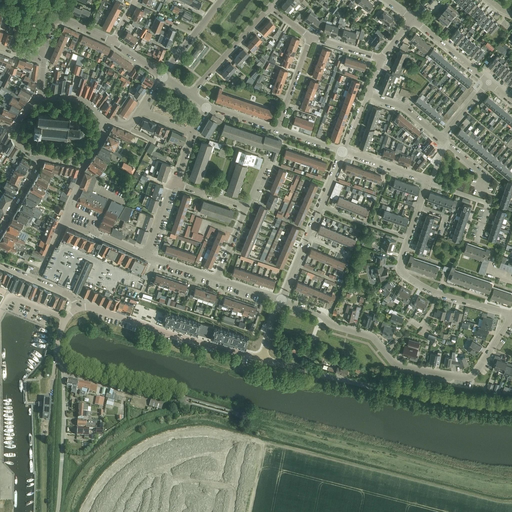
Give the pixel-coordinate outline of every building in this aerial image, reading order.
[(115,3),(114,6),(120,9),(123,4),(115,0),(112,0),(112,1),(115,3)] [(179,0),(198,9),(201,3),(198,1),(198,0),(197,0),(179,0)] [(293,7),(294,8),(299,4),(304,8),(306,6),(299,0),(287,0),(286,1),(293,7)] [(362,8),(367,12),(369,13),(373,8),(371,7),(373,4),(367,0),(363,6),(362,8)] [(473,0),(467,0),(463,6),(467,9),(474,1),(473,0)] [(288,12),(293,7),(286,1),(282,6),(287,11),(288,12)] [(474,1),(467,9),(470,12),(477,4),(474,1)] [(477,4),(470,12),(474,16),(481,7),(477,4)] [(445,9),(455,18),(459,14),(448,5),(445,9)] [(79,15),(87,18),(90,12),(82,8),(83,7),(80,6),(79,8),(74,6),(72,12),(79,15)] [(114,6),(111,11),(118,14),(120,9),(114,6)] [(190,21),(193,15),(175,6),(172,10),(177,13),(179,11),(183,13),(181,16),(190,21)] [(137,7),(134,13),(141,16),(142,13),(145,15),(146,12),(149,14),(151,11),(145,8),(143,11),(137,7)] [(481,7),(474,16),(478,19),(484,12),(485,10),(481,7)] [(304,20),(309,24),(314,17),(316,15),(311,11),(308,9),(304,15),(307,17),(304,20)] [(442,13),(452,21),(455,18),(445,9),(442,13)] [(111,11),(108,16),(115,20),(118,14),(111,11)] [(378,14),(374,19),(377,21),(378,19),(383,22),(388,15),(383,12),(381,14),(379,12),(378,14)] [(484,12),(478,19),(477,20),(481,24),(488,15),(484,12)] [(138,22),(141,16),(134,13),(131,18),(138,22)] [(443,25),(445,23),(446,24),(445,25),(447,27),(449,26),(448,25),(452,21),(442,13),(438,17),(441,19),(439,21),(443,25)] [(388,15),(383,22),(387,25),(386,27),(389,29),(392,25),(394,23),(391,21),(393,19),(388,15)] [(488,15),(481,24),(485,27),(492,19),(488,15)] [(108,16),(105,22),(112,25),(115,20),(108,16)] [(150,29),(161,34),(172,39),(176,30),(169,27),(167,32),(160,29),(164,20),(156,17),(150,29)] [(314,17),(309,24),(314,28),(315,27),(319,28),(323,20),(321,19),(319,21),(314,17)] [(492,19),(485,27),(489,30),(496,22),(492,19)] [(269,20),(265,25),(270,30),(275,25),(269,20)] [(323,20),(319,28),(324,30),(323,32),(329,33),(332,25),(326,23),(327,21),(323,20)] [(14,26),(13,30),(15,30),(13,35),(17,36),(21,22),(18,21),(16,27),(14,26)] [(341,25),(339,32),(342,33),(341,38),(347,40),(350,28),(345,26),(346,22),(343,21),(341,26),(341,25)] [(105,22),(102,27),(109,30),(112,25),(105,22)] [(496,22),(489,30),(493,33),(500,25),(496,22)] [(148,28),(140,24),(139,26),(143,29),(139,35),(143,37),(148,28)] [(265,35),(270,30),(265,25),(260,30),(265,35)] [(332,25),(329,33),(335,35),(336,32),(339,32),(341,25),(339,25),(338,27),(332,25)] [(68,36),(73,38),(72,40),(73,40),(74,42),(75,43),(79,34),(64,27),(62,31),(62,32),(62,33),(68,36)] [(350,28),(347,40),(353,41),(354,37),(357,38),(359,32),(356,31),(356,33),(350,31),(351,28),(350,28)] [(451,37),(455,40),(464,30),(464,29),(462,31),(458,28),(451,37)] [(123,38),(128,42),(132,35),(129,33),(130,32),(126,29),(123,34),(125,35),(123,38)] [(377,34),(373,38),(380,44),(384,40),(380,36),(382,34),(377,30),(375,33),(377,34)] [(464,30),(455,40),(459,43),(467,33),(467,32),(464,30)] [(4,32),(1,42),(7,44),(10,34),(4,32)] [(62,33),(59,38),(66,41),(68,36),(62,33)] [(410,40),(413,42),(411,45),(413,47),(415,44),(421,38),(416,33),(410,40)] [(467,33),(459,43),(463,47),(470,38),(471,36),(467,33)] [(158,39),(157,41),(169,47),(172,39),(161,34),(158,39)] [(80,41),(85,44),(88,37),(82,35),(80,41)] [(132,35),(128,42),(133,45),(137,39),(132,35)] [(256,35),(251,40),(258,47),(263,42),(261,40),(256,35)] [(292,36),(290,42),(297,45),(299,39),(292,36)] [(88,37),(85,44),(91,46),(94,40),(88,37)] [(59,38),(57,44),(63,47),(66,41),(59,38)] [(369,39),(366,42),(369,44),(370,43),(376,49),(380,44),(373,38),(371,41),(369,39)] [(415,44),(420,48),(426,42),(421,38),(415,44)] [(470,38),(463,47),(467,50),(474,41),(470,38)] [(94,40),(91,46),(96,49),(99,42),(94,40)] [(258,48),(258,47),(251,40),(246,45),(253,52),(255,50),(257,50),(258,48)] [(474,41),(467,50),(470,53),(478,44),(474,41)] [(99,42),(96,49),(102,51),(105,45),(99,42)] [(290,42),(288,48),(295,51),(297,45),(290,42)] [(426,42),(420,48),(427,54),(428,53),(429,54),(432,50),(430,47),(431,46),(426,42)] [(495,48),(491,45),(488,42),(485,45),(492,51),(495,48)] [(57,44),(54,50),(61,52),(63,47),(57,44)] [(156,48),(155,51),(163,55),(166,49),(154,44),(153,47),(156,48)] [(478,44),(470,53),(474,56),(482,48),(478,44)] [(105,45),(102,51),(108,54),(110,48),(105,45)] [(285,47),(283,53),(286,53),(293,56),(295,51),(288,48),(285,47)] [(323,48),(321,53),(328,56),(331,57),(332,55),(330,54),(332,51),(330,50),(323,48)] [(428,53),(427,54),(425,57),(426,57),(427,58),(430,55),(433,58),(438,52),(433,48),(432,50),(429,54),(428,53)] [(482,48),(474,56),(478,59),(485,51),(482,48)] [(243,49),(238,54),(244,59),(248,54),(243,49)] [(54,50),(52,55),(58,58),(61,52),(54,50)] [(400,50),(397,56),(404,59),(407,60),(408,56),(410,57),(411,55),(407,53),(405,58),(407,53),(400,50)] [(109,57),(114,60),(118,55),(113,51),(109,57)] [(161,60),(163,55),(155,51),(154,51),(152,54),(154,55),(153,57),(161,60)] [(278,53),(278,54),(285,56),(284,59),(291,62),(293,56),(286,53),(283,53),(279,51),(278,53)] [(438,52),(433,58),(430,61),(432,62),(434,59),(438,62),(443,56),(438,52)] [(73,72),(78,74),(80,68),(80,67),(82,63),(83,57),(73,53),(71,58),(77,59),(75,64),(73,72)] [(259,60),(264,65),(269,56),(268,55),(268,56),(266,53),(263,57),(261,56),(258,59),(259,60)] [(321,53),(319,59),(326,61),(326,62),(328,63),(329,60),(326,59),(328,56),(321,53)] [(239,64),(244,59),(238,54),(234,59),(236,61),(234,63),(239,67),(241,65),(239,64)] [(52,55),(49,61),(56,64),(56,63),(59,65),(60,62),(57,61),(58,58),(52,55)] [(118,55),(114,60),(119,64),(123,58),(118,55)] [(0,66),(0,70),(2,71),(3,68),(4,68),(9,58),(5,56),(1,67),(0,66)] [(397,56),(395,62),(401,65),(404,59),(397,56)] [(443,56),(438,62),(435,65),(437,66),(439,63),(442,66),(447,60),(443,56)] [(343,64),(350,66),(352,59),(345,57),(343,64)] [(489,65),(493,68),(500,60),(496,57),(489,65)] [(3,68),(2,71),(3,70),(6,71),(8,66),(10,67),(13,59),(9,58),(4,68),(3,68)] [(123,58),(119,64),(124,67),(128,61),(123,58)] [(289,67),(291,62),(284,59),(282,58),(281,60),(283,61),(282,64),(289,67)] [(19,59),(17,65),(21,66),(20,69),(23,70),(26,62),(19,59)] [(319,59),(316,64),(324,67),(328,68),(329,66),(325,64),(326,62),(326,61),(319,59)] [(352,59),(350,66),(357,68),(359,61),(352,59)] [(444,67),(447,70),(453,64),(447,60),(442,66),(438,71),(440,73),(444,67)] [(500,60),(493,68),(497,72),(504,63),(500,60)] [(128,61),(124,67),(130,71),(133,65),(128,61)] [(359,61),(357,68),(364,70),(366,63),(359,61)] [(26,62),(23,70),(30,72),(31,70),(33,64),(26,62)] [(394,69),(393,72),(401,75),(402,72),(404,66),(401,65),(395,62),(392,68),(394,69)] [(230,63),(226,68),(231,73),(236,68),(230,63)] [(504,63),(497,72),(496,73),(498,74),(499,73),(501,75),(508,66),(504,63)] [(28,77),(36,82),(39,65),(38,64),(36,64),(33,64),(31,70),(30,72),(28,77)] [(316,64),(314,70),(321,73),(324,73),(325,71),(323,70),(324,67),(316,64)] [(447,70),(445,73),(447,75),(450,77),(452,74),(457,68),(453,64),(447,70)] [(508,66),(501,75),(504,78),(511,70),(508,66)] [(50,92),(57,92),(58,87),(59,79),(60,70),(61,68),(59,68),(55,67),(55,69),(54,78),(56,79),(56,83),(52,83),(50,92)] [(226,78),(231,73),(226,68),(221,73),(226,78)] [(280,68),(278,74),(285,77),(287,71),(280,68)] [(457,68),(452,74),(450,77),(451,79),(454,76),(457,78),(462,72),(457,68)] [(132,78),(137,71),(134,69),(129,76),(132,78)] [(319,78),(321,73),(314,70),(312,76),(319,78)] [(387,72),(385,78),(391,81),(394,82),(396,76),(399,78),(401,75),(393,72),(392,74),(387,72)] [(462,72),(457,78),(454,81),(456,83),(459,80),(462,82),(467,76),(462,72)] [(81,76),(79,82),(85,84),(86,79),(88,74),(85,73),(84,73),(82,73),(82,75),(81,76)] [(278,74),(276,79),(276,80),(283,82),(285,77),(278,74)] [(28,77),(25,75),(23,79),(23,80),(28,83),(27,85),(34,90),(36,84),(36,82),(28,77)] [(58,87),(57,92),(64,92),(65,83),(66,83),(67,79),(68,76),(64,76),(63,79),(59,79),(58,87)] [(142,83),(147,85),(149,87),(153,81),(145,76),(141,82),(142,83)] [(462,82),(459,85),(461,87),(462,86),(466,89),(467,87),(469,85),(473,81),(467,76),(462,82)] [(252,85),(254,80),(252,79),(251,79),(250,77),(249,77),(246,82),(252,85)] [(91,86),(87,97),(90,99),(95,87),(97,83),(98,81),(99,78),(98,78),(97,80),(93,79),(91,86)] [(131,82),(125,78),(123,81),(121,85),(124,87),(127,83),(129,84),(131,82)] [(385,78),(382,85),(389,88),(391,81),(385,78)] [(275,82),(274,85),(281,88),(283,82),(276,80),(276,79),(274,79),(273,81),(275,82)] [(311,79),(309,85),(316,88),(319,89),(320,86),(317,85),(318,82),(311,79)] [(352,79),(350,85),(357,88),(359,82),(352,79)] [(99,88),(93,101),(96,104),(105,91),(106,91),(107,88),(109,84),(108,84),(110,82),(107,81),(106,83),(106,82),(103,86),(101,85),(99,88)] [(79,82),(76,94),(81,95),(87,97),(91,86),(85,84),(79,82)] [(95,87),(90,99),(93,101),(99,88),(101,85),(101,84),(97,83),(95,87)] [(140,85),(137,90),(143,93),(146,88),(145,88),(147,85),(142,83),(141,85),(140,85)] [(23,86),(22,88),(32,94),(34,90),(27,85),(25,84),(24,84),(23,86)] [(270,84),(269,86),(271,87),(272,87),(273,88),(272,91),(279,94),(281,88),(274,85),(272,85),(272,84),(270,84)] [(309,85),(307,91),(314,93),(318,95),(319,92),(315,90),(316,88),(309,85)] [(350,85),(348,91),(355,94),(357,88),(350,85)] [(379,91),(386,94),(389,88),(382,85),(379,91)] [(13,96),(12,98),(23,105),(27,101),(17,95),(5,88),(2,86),(1,88),(13,96)] [(18,93),(17,95),(27,101),(29,97),(32,94),(22,88),(21,88),(19,91),(17,90),(16,92),(18,93)] [(270,119),(274,106),(271,105),(270,111),(220,94),(222,89),(219,88),(215,101),(270,119)] [(133,91),(132,93),(134,95),(139,99),(143,93),(137,90),(135,92),(133,91)] [(105,91),(96,104),(97,105),(100,107),(109,95),(105,91)] [(307,91),(305,96),(312,99),(314,100),(316,97),(313,96),(314,93),(307,91)] [(348,91),(346,97),(353,99),(355,94),(348,91)] [(419,96),(415,101),(414,102),(418,106),(424,99),(421,97),(423,93),(421,92),(419,96)] [(110,95),(100,108),(102,110),(106,113),(112,104),(109,102),(111,100),(110,99),(111,97),(110,95)] [(120,113),(119,115),(124,119),(126,117),(127,118),(135,104),(137,105),(139,102),(137,101),(138,101),(132,97),(130,96),(128,95),(124,101),(120,107),(122,108),(119,112),(120,113)] [(115,101),(106,113),(112,117),(120,105),(117,103),(120,98),(118,96),(115,101)] [(305,96),(303,102),(310,105),(312,99),(305,96)] [(424,99),(418,106),(423,110),(428,103),(425,101),(428,97),(426,96),(424,99)] [(485,103),(488,105),(493,99),(489,96),(484,101),(483,101),(481,104),(482,106),(485,103)] [(346,97),(344,102),(351,105),(353,99),(346,97)] [(4,107),(17,113),(20,108),(23,105),(12,98),(9,103),(11,104),(10,106),(6,104),(7,103),(3,102),(3,103),(2,105),(4,106),(4,107)] [(493,99),(488,105),(485,108),(487,110),(490,107),(493,109),(498,103),(493,99)] [(428,103),(423,110),(428,113),(433,107),(430,105),(433,101),(431,100),(428,103)] [(308,110),(310,105),(303,102),(301,107),(308,110)] [(344,102),(341,109),(348,112),(351,105),(344,102)] [(0,120),(10,124),(17,113),(4,107),(4,106),(2,105),(0,103),(0,120)] [(498,103),(493,109),(490,112),(492,114),(494,111),(498,113),(503,107),(498,103)] [(436,104),(433,107),(428,113),(433,117),(438,111),(435,109),(438,105),(436,104)] [(503,107),(498,113),(495,117),(497,118),(499,115),(503,117),(508,112),(503,107)] [(438,111),(433,117),(438,122),(441,119),(443,117),(444,116),(440,113),(442,109),(441,108),(438,111)] [(337,114),(336,115),(338,116),(346,119),(348,112),(341,109),(339,114),(338,113),(337,114)] [(391,119),(393,120),(391,122),(396,125),(397,124),(403,116),(399,113),(397,115),(393,112),(391,119)] [(511,115),(508,112),(503,117),(500,121),(502,122),(504,119),(507,121),(511,116),(511,115)] [(41,131),(37,131),(36,134),(35,134),(35,135),(36,135),(36,136),(37,136),(37,135),(43,136),(43,137),(43,136),(44,136),(43,140),(48,140),(48,137),(49,138),(49,136),(54,137),(54,138),(55,138),(55,137),(60,138),(60,139),(61,139),(61,138),(66,138),(66,140),(67,140),(67,139),(68,139),(68,138),(67,138),(68,136),(71,136),(71,137),(72,137),(72,136),(75,137),(75,138),(76,138),(76,137),(79,137),(79,138),(79,137),(81,137),(82,138),(83,137),(82,136),(83,135),(84,135),(83,134),(84,132),(85,132),(85,131),(84,131),(82,130),(83,129),(82,129),(80,128),(81,123),(82,123),(81,122),(80,123),(77,122),(76,122),(76,123),(76,125),(69,124),(69,119),(71,119),(71,118),(70,118),(70,117),(69,117),(69,118),(63,118),(63,117),(63,118),(57,117),(57,116),(56,117),(51,116),(51,115),(51,116),(45,116),(45,115),(44,116),(39,115),(39,114),(38,115),(37,115),(37,116),(38,116),(38,121),(37,121),(36,121),(38,122),(37,125),(41,125),(41,131)] [(208,119),(208,120),(216,125),(217,123),(220,125),(222,121),(212,115),(210,119),(208,119)] [(293,124),(299,126),(302,118),(296,116),(293,124)] [(338,116),(336,122),(344,124),(346,119),(338,116)] [(403,116),(397,124),(401,127),(408,120),(403,116)] [(302,118),(299,126),(305,128),(308,120),(302,118)] [(144,120),(141,127),(149,130),(148,132),(151,133),(154,134),(156,128),(153,127),(155,123),(149,121),(148,122),(144,120)] [(208,120),(204,126),(212,131),(216,125),(208,120)] [(308,120),(305,128),(311,130),(314,122),(308,120)] [(408,120),(401,127),(406,131),(412,123),(408,120)] [(336,122),(334,128),(342,130),(344,124),(336,122)] [(412,123),(406,131),(410,134),(416,127),(412,123)] [(158,125),(154,135),(165,140),(169,129),(169,128),(158,124),(158,125)] [(456,135),(460,138),(465,132),(462,129),(465,126),(463,124),(460,128),(461,129),(456,135)] [(275,150),(272,158),(271,160),(274,161),(281,141),(278,140),(278,141),(265,136),(265,135),(262,134),(261,137),(225,125),(221,134),(261,147),(262,146),(275,150)] [(130,142),(133,135),(120,129),(113,126),(109,133),(115,136),(115,134),(121,137),(121,138),(130,142)] [(204,126),(200,132),(209,137),(212,131),(204,126)] [(416,127),(410,134),(414,138),(420,130),(416,127)] [(334,128),(332,133),(339,136),(342,130),(334,128)] [(465,132),(460,138),(465,142),(470,136),(467,133),(470,130),(468,128),(465,132)] [(169,129),(165,140),(182,147),(186,136),(178,133),(178,132),(172,130),(169,129)] [(4,143),(2,146),(5,147),(7,144),(8,144),(11,140),(10,139),(10,138),(7,132),(1,141),(4,143)] [(470,136),(465,142),(470,146),(475,140),(472,137),(475,134),(475,133),(473,132),(470,136)] [(337,142),(339,136),(332,133),(330,139),(337,142)] [(108,135),(103,144),(117,151),(119,147),(116,145),(120,138),(116,137),(115,138),(108,135)] [(429,142),(426,146),(433,152),(436,148),(432,144),(433,141),(427,136),(425,138),(429,142)] [(475,140),(470,146),(474,150),(479,144),(477,141),(479,138),(478,136),(475,140)] [(0,148),(0,152),(2,153),(2,155),(0,156),(0,161),(3,163),(9,153),(14,144),(11,139),(10,138),(10,139),(11,140),(8,144),(7,144),(5,147),(2,146),(0,145),(0,144),(0,148),(0,149),(0,148)] [(482,140),(479,144),(474,150),(479,154),(485,148),(481,145),(484,142),(486,140),(484,138),(482,140)] [(190,175),(189,179),(200,182),(201,179),(212,146),(215,147),(220,148),(221,145),(210,141),(211,141),(209,145),(203,143),(192,176),(190,175)] [(146,151),(152,155),(152,157),(156,158),(157,157),(165,160),(167,155),(159,152),(155,151),(158,146),(151,143),(146,151)] [(383,143),(381,149),(383,150),(381,156),(387,158),(390,149),(384,148),(386,144),(385,144),(384,144),(383,143)] [(485,148),(479,154),(484,158),(489,152),(486,149),(491,144),(489,143),(485,148)] [(99,148),(108,153),(111,148),(102,144),(99,148)] [(9,155),(14,157),(15,155),(18,150),(15,145),(9,155)] [(416,149),(420,153),(422,154),(424,152),(429,156),(433,152),(426,146),(422,150),(418,147),(416,149)] [(494,146),(489,152),(484,158),(489,162),(494,156),(491,153),(496,148),(494,146)] [(108,153),(99,148),(96,154),(108,161),(111,155),(108,153)] [(390,149),(387,158),(392,160),(394,154),(397,155),(399,149),(396,148),(395,151),(390,149)] [(286,149),(283,156),(289,158),(292,151),(286,149)] [(397,162),(403,164),(406,155),(401,153),(402,150),(399,149),(397,155),(400,156),(397,162)] [(227,191),(226,192),(237,196),(238,193),(238,192),(246,168),(247,166),(246,166),(247,164),(256,167),(260,168),(263,159),(259,157),(240,151),(236,160),(239,161),(238,164),(238,163),(229,189),(227,189),(227,191)] [(494,156),(489,162),(494,166),(499,160),(496,157),(499,154),(497,152),(494,156)] [(406,155),(403,164),(408,166),(410,159),(413,161),(415,155),(415,154),(412,153),(411,157),(406,155)] [(423,155),(422,154),(420,153),(418,156),(415,155),(413,161),(414,161),(412,167),(418,169),(427,159),(422,156),(423,155)] [(499,160),(494,166),(498,170),(504,164),(501,161),(503,158),(505,156),(504,154),(499,160)] [(90,162),(102,169),(103,170),(107,163),(95,155),(90,162)] [(16,162),(27,168),(30,163),(22,158),(20,162),(17,160),(16,162)] [(18,165),(15,169),(24,174),(27,168),(16,162),(15,161),(12,160),(11,162),(18,165)] [(170,165),(156,160),(151,176),(165,180),(170,165)] [(504,164),(498,170),(503,174),(508,168),(505,165),(508,162),(506,160),(504,164)] [(320,161),(318,168),(324,170),(326,163),(320,161)] [(56,174),(57,172),(52,169),(54,164),(45,162),(43,167),(53,172),(56,174)] [(85,168),(84,171),(85,172),(85,171),(94,176),(97,178),(96,177),(98,175),(99,175),(100,176),(102,176),(103,176),(105,175),(106,173),(102,170),(102,169),(90,162),(85,168)] [(124,162),(121,168),(129,172),(132,166),(124,162)] [(346,174),(349,175),(352,166),(346,164),(344,170),(347,171),(346,174)] [(508,168),(503,174),(509,179),(511,174),(511,170),(510,169),(511,167),(511,165),(511,164),(508,168)] [(352,166),(349,175),(351,176),(352,173),(355,174),(357,167),(352,166)] [(41,171),(51,176),(52,177),(53,175),(59,177),(60,175),(56,174),(53,172),(43,167),(43,168),(41,171)] [(11,168),(9,173),(12,175),(21,179),(24,174),(15,169),(11,168)] [(279,168),(277,174),(283,177),(286,171),(279,168)] [(50,184),(51,182),(48,180),(51,176),(41,171),(37,177),(50,184)] [(85,172),(82,179),(94,185),(97,178),(94,176),(85,171),(85,172)] [(374,173),(372,180),(378,182),(377,184),(380,185),(382,180),(379,179),(380,175),(374,173)] [(277,174),(274,180),(281,182),(283,177),(277,174)] [(5,180),(7,180),(9,182),(9,181),(18,185),(21,179),(12,175),(10,179),(6,177),(5,180)] [(54,186),(50,184),(37,177),(34,182),(45,189),(48,184),(49,185),(48,186),(54,190),(55,187),(54,186)] [(82,179),(79,185),(84,188),(89,190),(90,191),(91,191),(94,185),(82,179)] [(393,187),(396,188),(398,180),(394,179),(394,180),(391,179),(389,185),(391,186),(390,191),(392,191),(393,187)] [(4,186),(6,187),(15,192),(16,190),(18,186),(9,182),(7,180),(4,186)] [(274,180),(272,185),(278,188),(281,182),(274,180)] [(398,180),(396,188),(397,188),(396,193),(398,193),(399,189),(402,190),(405,182),(398,180)] [(149,181),(147,187),(161,192),(163,186),(149,181)] [(311,182),(308,188),(315,191),(317,185),(311,182)] [(405,182),(402,190),(403,190),(401,194),(404,195),(405,191),(409,192),(411,185),(405,182)] [(29,189),(42,197),(43,196),(46,191),(33,184),(29,189)] [(67,185),(64,191),(69,194),(72,188),(68,186),(67,185)] [(276,194),(278,188),(272,185),(270,191),(276,194)] [(411,185),(409,192),(407,196),(409,197),(411,193),(416,195),(418,187),(411,185)] [(3,192),(12,197),(14,193),(15,192),(6,187),(3,192)] [(145,193),(159,197),(161,192),(147,187),(145,193)] [(84,188),(80,195),(86,197),(89,190),(84,188)] [(308,188),(306,194),(312,197),(315,191),(308,188)] [(26,196),(37,202),(39,203),(42,197),(29,189),(26,196)] [(86,197),(83,204),(89,207),(95,193),(91,191),(90,191),(89,190),(86,197)] [(3,192),(0,198),(0,208),(4,211),(8,203),(12,197),(3,192)] [(430,192),(428,200),(432,201),(431,205),(432,206),(436,194),(430,192)] [(95,193),(89,207),(95,210),(101,196),(95,193)] [(375,201),(377,196),(367,193),(367,194),(370,195),(369,198),(372,199),(371,200),(375,201)] [(511,196),(504,193),(502,199),(511,202),(511,201),(510,201),(511,197),(511,196)] [(184,194),(182,201),(188,203),(190,197),(184,194)] [(271,194),(268,200),(275,203),(278,197),(271,194)] [(306,194),(303,199),(310,202),(312,197),(306,194)] [(436,194),(432,206),(433,206),(434,202),(438,203),(437,207),(438,208),(442,196),(436,194)] [(79,197),(77,201),(76,201),(83,204),(86,197),(80,195),(79,197)] [(145,195),(143,201),(157,205),(159,200),(145,195)] [(26,196),(24,198),(36,204),(38,205),(39,203),(37,202),(26,196)] [(101,196),(95,210),(101,212),(107,199),(101,196)] [(442,196),(438,208),(439,208),(440,204),(444,205),(442,209),(444,210),(448,198),(442,196)] [(336,204),(342,206),(345,199),(339,197),(336,204)] [(24,198),(19,208),(28,213),(33,216),(38,219),(42,211),(36,208),(38,205),(36,204),(24,198)] [(302,203),(301,205),(308,208),(310,202),(303,199),(301,198),(300,202),(302,203)] [(448,198),(444,210),(445,210),(446,206),(450,207),(448,211),(450,212),(452,208),(451,207),(452,206),(452,204),(454,200),(448,198)] [(345,199),(342,206),(348,209),(351,202),(345,199)] [(511,203),(511,202),(502,199),(499,205),(507,208),(507,209),(511,210),(511,208),(508,206),(509,203),(511,203)] [(106,210),(104,216),(115,221),(124,206),(111,200),(107,210),(106,210)] [(268,200),(266,206),(273,209),(275,203),(268,200)] [(145,208),(155,211),(157,205),(143,201),(142,203),(146,205),(145,208)] [(182,201),(179,207),(186,209),(188,203),(182,201)] [(230,221),(233,211),(230,210),(230,211),(203,202),(200,211),(226,220),(230,221)] [(351,202),(348,209),(353,211),(356,204),(351,202)] [(458,207),(458,208),(470,212),(472,206),(464,203),(462,208),(458,207)] [(356,204),(353,211),(359,213),(362,206),(356,204)] [(382,204),(379,215),(382,216),(381,217),(385,219),(388,211),(389,211),(391,207),(387,206),(382,204)] [(54,210),(61,214),(64,209),(57,205),(54,210)] [(301,205),(299,210),(305,213),(308,208),(301,205)] [(125,206),(121,212),(130,215),(132,208),(125,206)] [(260,206),(257,212),(265,215),(267,209),(260,206)] [(278,210),(277,213),(283,216),(286,207),(282,206),(280,211),(278,210)] [(362,206),(359,213),(365,216),(368,209),(362,206)] [(179,207),(177,213),(184,215),(186,209),(179,207)] [(388,211),(385,219),(392,221),(394,213),(391,212),(393,208),(391,207),(389,211),(388,211)] [(17,211),(13,217),(27,224),(27,223),(29,224),(33,216),(28,213),(19,208),(18,209),(17,211)] [(456,213),(456,214),(468,218),(470,212),(458,208),(458,209),(462,210),(460,214),(456,213)] [(394,213),(392,221),(399,223),(401,215),(397,214),(399,210),(397,209),(395,213),(394,213)] [(498,209),(496,215),(508,219),(508,218),(504,216),(506,212),(498,209)] [(299,210),(296,216),(303,219),(305,213),(299,210)] [(401,215),(399,223),(405,225),(406,223),(407,220),(408,218),(403,216),(404,212),(402,211),(401,215)] [(128,222),(130,215),(121,212),(118,218),(128,222)] [(141,212),(138,218),(151,222),(153,216),(141,212)] [(257,212),(255,218),(262,221),(265,215),(257,212)] [(177,213),(175,219),(182,221),(184,222),(185,219),(183,218),(184,215),(177,213)] [(454,219),(454,220),(466,224),(468,218),(456,214),(456,215),(460,216),(458,220),(454,219)] [(427,215),(425,221),(436,225),(437,224),(433,223),(434,219),(438,221),(439,218),(434,217),(434,218),(427,215)] [(496,215),(494,221),(506,225),(506,224),(502,222),(504,219),(508,220),(508,219),(496,215)] [(49,216),(46,223),(55,227),(58,220),(55,219),(49,216)] [(114,223),(115,221),(104,216),(98,228),(109,233),(113,223),(114,223)] [(300,225),(303,219),(296,216),(294,222),(300,225)] [(13,217),(9,224),(20,230),(24,224),(26,226),(27,224),(23,222),(13,217)] [(136,224),(149,228),(151,222),(138,218),(136,224)] [(255,218),(253,224),(260,227),(262,221),(255,218)] [(175,219),(173,225),(180,227),(182,221),(175,219)] [(452,224),(452,226),(464,230),(466,224),(454,220),(454,221),(458,222),(456,226),(452,224)] [(130,231),(146,236),(148,230),(132,225),(124,221),(121,227),(130,231)] [(425,221),(423,227),(437,232),(437,231),(435,230),(431,229),(432,225),(436,226),(436,225),(425,221)] [(494,221),(492,227),(504,231),(504,230),(500,228),(502,225),(506,226),(506,225),(494,221)] [(44,222),(42,226),(46,228),(44,233),(48,235),(51,236),(55,227),(46,223),(44,222)] [(6,230),(18,236),(25,239),(27,235),(28,234),(20,230),(9,224),(6,230)] [(253,224),(250,229),(257,232),(260,227),(253,224)] [(179,231),(180,227),(173,225),(171,231),(180,234),(181,232),(179,231)] [(292,225),(290,231),(296,234),(299,228),(292,225)] [(320,225),(317,233),(323,235),(326,228),(320,225)] [(451,230),(450,232),(462,235),(464,230),(452,226),(452,227),(456,228),(454,232),(451,230)] [(113,234),(116,235),(118,236),(121,238),(123,232),(121,231),(118,230),(118,229),(115,228),(113,227),(110,233),(113,234)] [(118,229),(118,230),(121,231),(123,232),(126,233),(129,234),(132,236),(131,238),(134,239),(136,240),(144,242),(146,236),(130,231),(121,227),(119,227),(118,229)] [(423,227),(421,233),(433,237),(433,236),(429,235),(430,231),(434,232),(437,233),(437,232),(423,227)] [(492,227),(490,233),(502,237),(502,236),(502,235),(498,234),(499,231),(504,232),(504,231),(492,227)] [(67,228),(62,239),(90,251),(93,244),(95,240),(67,228)] [(326,228),(323,235),(329,237),(332,230),(326,228)] [(250,229),(248,235),(255,238),(257,232),(250,229)] [(24,244),(25,242),(21,240),(17,238),(18,236),(6,230),(3,235),(21,243),(24,244)] [(332,230),(329,237),(335,240),(338,232),(332,230)] [(219,231),(216,237),(222,240),(225,233),(219,231)] [(290,231),(287,237),(294,240),(296,234),(290,231)] [(193,232),(191,238),(198,241),(200,234),(197,233),(193,232)] [(338,232),(335,240),(340,242),(343,235),(338,232)] [(448,236),(448,238),(449,239),(449,240),(452,241),(454,242),(455,240),(460,241),(462,235),(450,232),(450,233),(454,234),(452,237),(448,236)] [(44,241),(45,241),(49,243),(51,236),(48,235),(44,233),(42,240),(44,241)] [(421,233),(419,239),(431,243),(431,242),(427,241),(428,237),(432,238),(433,237),(421,233)] [(490,233),(488,239),(495,241),(495,242),(500,244),(500,241),(496,240),(498,236),(502,238),(502,237),(490,233)] [(384,240),(386,241),(385,243),(395,246),(397,241),(391,239),(392,236),(386,234),(384,240)] [(0,240),(14,247),(22,250),(25,244),(24,244),(21,243),(3,235),(0,240)] [(248,235),(245,241),(253,244),(255,238),(248,235)] [(343,235),(340,242),(346,244),(349,237),(343,235)] [(216,237),(213,243),(220,246),(222,240),(216,237)] [(287,237),(285,242),(292,245),(294,240),(287,237)] [(349,237),(346,244),(352,247),(355,240),(349,237)] [(78,293),(109,306),(119,283),(141,289),(145,279),(141,277),(133,274),(126,270),(118,267),(111,264),(103,260),(95,257),(100,247),(98,247),(99,246),(99,245),(98,245),(98,244),(97,244),(96,244),(95,244),(94,245),(93,244),(90,251),(62,239),(58,248),(55,247),(42,277),(64,287),(72,290),(73,291),(74,290),(79,292),(78,293)] [(419,239),(417,244),(429,248),(425,246),(426,243),(430,244),(431,243),(419,239)] [(0,240),(0,247),(8,252),(9,248),(16,251),(17,249),(14,247),(0,240)] [(110,244),(103,241),(100,247),(95,257),(103,260),(110,244)] [(245,241),(243,247),(250,250),(253,244),(245,241)] [(164,252),(168,253),(170,246),(169,246),(170,244),(164,242),(161,250),(164,251),(164,252)] [(285,242),(283,248),(289,251),(292,245),(285,242)] [(381,247),(382,248),(381,251),(387,253),(387,250),(393,252),(395,246),(385,243),(383,242),(381,247)] [(209,246),(209,248),(211,249),(217,252),(220,246),(213,243),(212,247),(209,246)] [(118,248),(110,244),(103,260),(111,264),(118,248)] [(428,250),(429,248),(417,244),(415,250),(423,253),(424,249),(428,250)] [(464,253),(483,260),(484,258),(487,259),(490,250),(486,249),(486,250),(467,244),(464,253)] [(170,246),(168,253),(174,255),(176,248),(170,246)] [(248,255),(250,250),(243,247),(240,252),(248,255)] [(125,251),(118,248),(111,264),(118,267),(125,251)] [(176,248),(174,255),(180,257),(183,250),(176,248)] [(210,250),(208,255),(215,258),(217,252),(211,249),(209,248),(208,249),(210,250)] [(283,248),(280,253),(287,256),(289,251),(283,248)] [(311,248),(308,255),(314,257),(317,251),(311,248)] [(30,256),(42,260),(44,254),(33,250),(31,255),(27,253),(26,254),(27,255),(30,256)] [(183,250),(180,257),(187,259),(189,252),(183,250)] [(133,255),(125,251),(118,267),(126,270),(133,255)] [(317,251),(314,257),(320,260),(322,253),(317,251)] [(189,252),(187,259),(193,261),(195,255),(189,252)] [(385,263),(386,257),(379,256),(380,253),(373,252),(372,257),(376,258),(375,261),(385,263)] [(280,253),(278,259),(284,262),(287,256),(280,253)] [(322,253),(320,260),(325,262),(328,255),(322,253)] [(133,255),(126,270),(133,274),(140,258),(133,255)] [(208,255),(206,261),(212,264),(215,258),(208,255)] [(328,255),(325,262),(331,264),(333,258),(328,255)] [(436,276),(439,267),(414,259),(414,257),(411,256),(407,265),(411,266),(410,268),(436,276)] [(148,262),(140,258),(133,274),(141,277),(148,262)] [(333,258),(331,264),(336,266),(339,260),(333,258)] [(282,267),(284,262),(278,259),(275,265),(282,267)] [(339,260),(336,266),(342,269),(345,262),(339,260)] [(213,265),(212,264),(206,261),(203,267),(208,269),(209,267),(211,267),(212,267),(213,265)] [(492,283),(458,272),(454,271),(456,266),(452,265),(448,277),(451,278),(451,280),(489,292),(492,283)] [(372,273),(371,274),(372,276),(373,277),(376,276),(377,280),(385,278),(385,277),(389,276),(387,269),(383,270),(382,266),(374,268),(375,272),(372,273)] [(232,274),(238,276),(240,269),(234,267),(232,274)] [(1,280),(0,282),(0,284),(3,285),(3,284),(8,286),(13,275),(7,273),(4,281),(1,280)] [(154,282),(159,284),(161,276),(162,275),(156,273),(155,278),(152,277),(149,285),(153,286),(154,282)] [(8,286),(8,287),(9,286),(13,288),(13,289),(12,289),(13,289),(13,288),(14,289),(15,289),(19,278),(18,278),(13,275),(8,286)] [(161,276),(159,284),(164,286),(167,277),(162,275),(161,276)] [(167,277),(164,286),(169,287),(172,279),(167,277)] [(14,289),(14,290),(14,289),(21,292),(26,281),(19,278),(15,289),(14,289)] [(172,279),(169,287),(174,289),(177,280),(172,279)] [(269,279),(267,286),(272,288),(275,281),(269,279)] [(388,290),(394,285),(390,280),(382,287),(385,290),(382,292),(385,296),(390,292),(388,290)] [(26,281),(21,292),(28,295),(32,284),(26,281)] [(297,281),(294,288),(300,290),(303,284),(297,281)] [(182,283),(179,291),(184,292),(184,294),(187,295),(189,289),(186,288),(187,284),(182,282),(182,283)] [(33,284),(28,296),(33,298),(38,286),(33,284)] [(303,284),(300,290),(306,293),(308,286),(303,284)] [(38,286),(33,298),(39,300),(44,289),(38,286)] [(193,295),(198,297),(201,289),(201,288),(196,286),(194,291),(191,290),(189,298),(192,299),(193,295)] [(308,286),(306,293),(311,295),(314,288),(308,286)] [(393,296),(392,298),(394,299),(395,298),(400,301),(402,298),(407,289),(402,286),(399,291),(396,290),(393,296)] [(314,288),(311,295),(317,297),(320,291),(314,288)] [(511,304),(511,299),(511,293),(494,288),(491,297),(511,304)] [(44,289),(39,300),(46,303),(51,292),(44,289)] [(320,291),(317,297),(323,300),(325,293),(327,290),(324,289),(323,292),(320,291)] [(407,289),(402,298),(404,299),(403,301),(405,303),(405,302),(408,304),(411,298),(409,297),(412,292),(407,289)] [(203,299),(208,300),(211,292),(206,290),(206,291),(203,299)] [(211,292),(208,300),(213,302),(213,303),(216,305),(218,299),(215,298),(216,293),(211,292)] [(52,293),(48,303),(51,305),(56,294),(52,293)] [(325,293),(323,300),(328,302),(331,295),(325,293)] [(56,294),(51,305),(56,306),(60,296),(56,294)] [(118,299),(114,310),(119,311),(124,296),(121,295),(120,299),(118,299)] [(60,296),(56,306),(61,309),(62,308),(65,309),(67,305),(64,304),(66,299),(60,296)] [(124,296),(119,311),(124,313),(129,298),(124,296)] [(222,305),(227,307),(230,299),(230,298),(225,296),(223,300),(220,299),(218,307),(221,308),(222,305)] [(410,305),(413,306),(417,309),(418,307),(423,299),(419,296),(416,301),(413,300),(410,305)] [(109,306),(109,308),(114,310),(118,299),(113,297),(109,306)] [(129,298),(124,313),(129,315),(130,314),(134,299),(129,298)] [(230,299),(227,307),(232,308),(235,301),(235,299),(230,298),(230,299)] [(423,299),(418,307),(423,310),(422,312),(425,313),(428,308),(425,307),(428,301),(423,299)] [(235,301),(232,308),(232,310),(237,312),(237,310),(240,301),(237,300),(236,301),(235,301)] [(245,304),(242,312),(242,315),(247,316),(247,315),(248,313),(250,306),(250,304),(247,303),(246,304),(245,304)] [(248,313),(247,315),(252,316),(255,318),(257,312),(254,311),(256,306),(250,304),(250,306),(248,313)] [(348,313),(346,320),(353,321),(355,316),(358,317),(361,307),(357,306),(356,310),(352,309),(353,306),(348,305),(346,312),(348,313)] [(401,324),(403,317),(396,315),(398,311),(390,309),(389,313),(393,314),(391,320),(401,324)] [(434,316),(444,319),(446,311),(438,309),(437,313),(435,313),(434,316)] [(446,311),(444,319),(448,320),(448,319),(452,320),(454,312),(446,310),(446,311)] [(454,312),(452,320),(456,321),(457,320),(460,321),(463,313),(455,310),(454,312)] [(166,312),(162,324),(168,326),(169,324),(174,325),(174,328),(175,328),(185,331),(186,329),(191,330),(191,333),(197,335),(197,334),(211,338),(210,339),(216,341),(217,338),(223,340),(222,343),(233,346),(234,343),(240,345),(239,348),(245,349),(249,337),(166,312)] [(375,319),(377,313),(372,312),(371,316),(365,314),(362,324),(370,326),(372,318),(375,319)] [(484,319),(481,327),(489,329),(489,330),(491,330),(492,327),(490,326),(492,319),(487,317),(488,314),(483,312),(482,316),(484,317),(484,319)] [(382,325),(380,332),(383,333),(392,336),(395,328),(389,326),(389,323),(383,322),(382,325)] [(488,333),(489,330),(489,329),(481,327),(479,327),(477,335),(478,336),(477,338),(485,340),(487,332),(488,333)] [(418,347),(420,342),(409,339),(408,344),(410,345),(409,348),(405,346),(403,354),(410,356),(409,359),(417,361),(418,358),(414,357),(417,347),(418,347)] [(480,350),(482,347),(472,341),(468,348),(468,349),(467,351),(475,355),(479,349),(480,350)] [(439,364),(441,353),(438,352),(438,354),(431,353),(430,362),(439,364)] [(457,364),(456,357),(456,354),(455,352),(453,352),(452,357),(446,356),(444,365),(451,366),(451,364),(457,364)] [(494,368),(499,370),(502,361),(500,360),(501,357),(495,355),(493,361),(496,362),(494,368)] [(456,357),(457,364),(462,365),(463,367),(469,364),(466,356),(460,358),(459,357),(458,357),(456,357)] [(502,361),(499,370),(499,372),(503,373),(504,371),(506,364),(507,362),(502,361)] [(504,371),(503,373),(508,375),(511,364),(507,362),(506,364),(504,371)] [(338,374),(346,376),(348,370),(337,367),(336,369),(328,367),(327,370),(333,371),(333,372),(335,373),(336,372),(338,373),(338,374)] [(97,387),(84,383),(79,382),(77,389),(77,390),(80,390),(80,392),(81,392),(82,392),(81,392),(82,389),(89,390),(89,391),(96,393),(97,387)] [(116,395),(112,393),(113,392),(108,390),(106,395),(106,398),(114,400),(116,395)] [(163,402),(160,401),(151,399),(149,406),(161,410),(163,402)] [(89,429),(85,429),(77,428),(76,435),(84,436),(84,438),(88,438),(89,429)]
